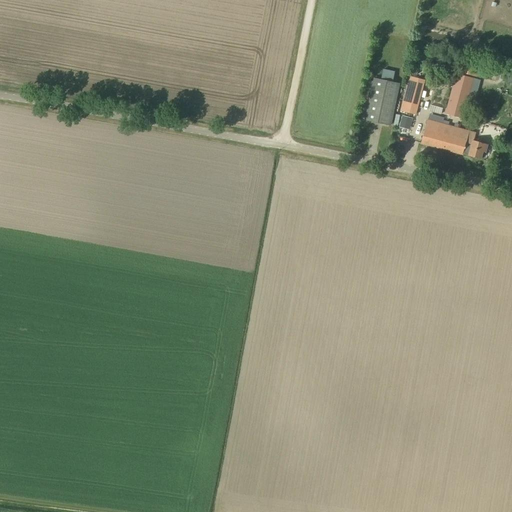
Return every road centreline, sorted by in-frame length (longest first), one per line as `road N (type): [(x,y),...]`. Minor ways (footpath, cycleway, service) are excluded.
road 1 (unclassified): [(511,186),(0,89)]
road 2 (track): [(310,0),(281,142)]
